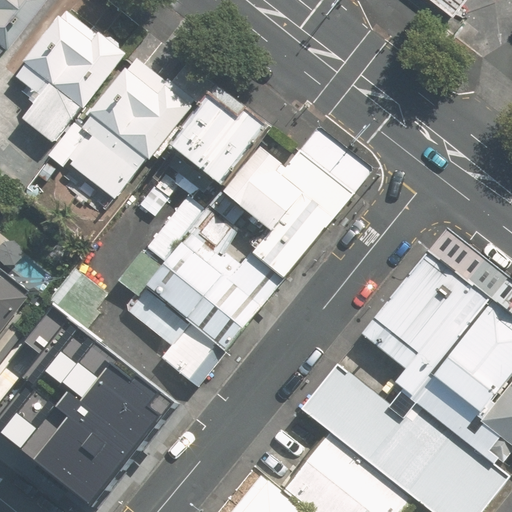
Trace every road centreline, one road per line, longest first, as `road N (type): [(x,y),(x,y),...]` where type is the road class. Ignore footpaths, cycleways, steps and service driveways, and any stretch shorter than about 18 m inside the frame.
road 1 (residential): [(449,150),(157,511)]
road 2 (secondary): [(255,0),(449,150)]
